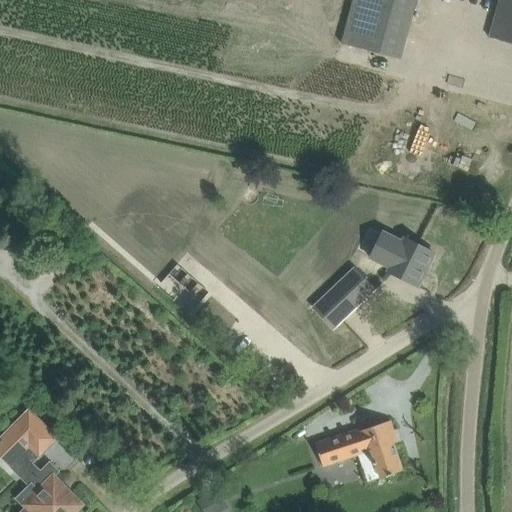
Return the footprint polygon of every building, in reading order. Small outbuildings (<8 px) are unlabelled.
[(352,0),(341,42),(401,58),(415,0),(352,0)] [(511,0),(499,0),(489,38),(511,44),(511,0)] [(387,230),(380,244),(398,253),(388,272),(413,285),(423,265),(426,267),(433,253),(405,239),(387,230)] [(355,262),(375,284),(385,274),(365,253),(355,262)] [(338,285),(314,307),(333,327),(363,299),(345,279),(338,285)] [(29,410),(0,439),(0,457),(29,486),(17,497),(28,508),(24,511),(73,511),(81,505),(53,476),(60,470),(50,460),(39,470),(32,463),(37,457),(38,458),(57,439),(29,410)] [(315,444),(321,463),(323,467),(371,450),(380,478),(402,470),(393,443),(397,442),(390,421),(359,431),(358,429),(315,444)] [(204,511),(216,511),(213,506),(221,501),(215,490),(198,501),(204,511)]
